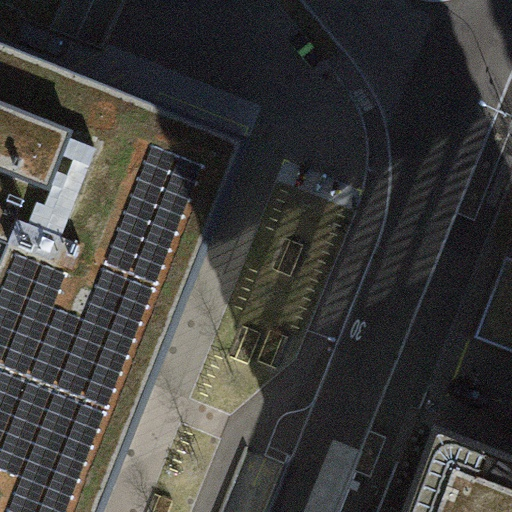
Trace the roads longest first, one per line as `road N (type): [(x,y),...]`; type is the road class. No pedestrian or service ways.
road 1 (residential): [(474,105),(307,511)]
road 2 (unclassified): [(346,0),(399,63),(474,105)]
